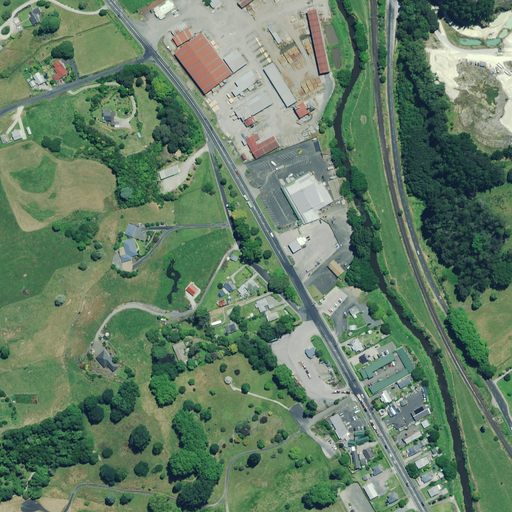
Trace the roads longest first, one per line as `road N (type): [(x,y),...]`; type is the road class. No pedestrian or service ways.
road 1 (tertiary): [(391,0),(395,153),(419,253),(511,428)]
road 2 (trunk): [(424,511),(313,313)]
road 3 (residential): [(313,313),(301,313),(239,246),(208,127)]
road 4 (trunk): [(313,313),(208,127)]
road 5 (residential): [(0,113),(153,53)]
